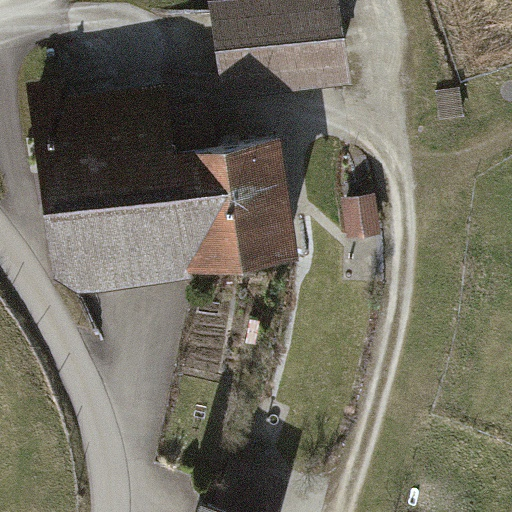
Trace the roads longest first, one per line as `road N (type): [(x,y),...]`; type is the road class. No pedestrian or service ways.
road 1 (track): [(343,511),(401,295),(404,183),(369,0)]
road 2 (residential): [(0,233),(83,375),(110,475),(110,511)]
road 3 (track): [(30,274),(0,52)]
